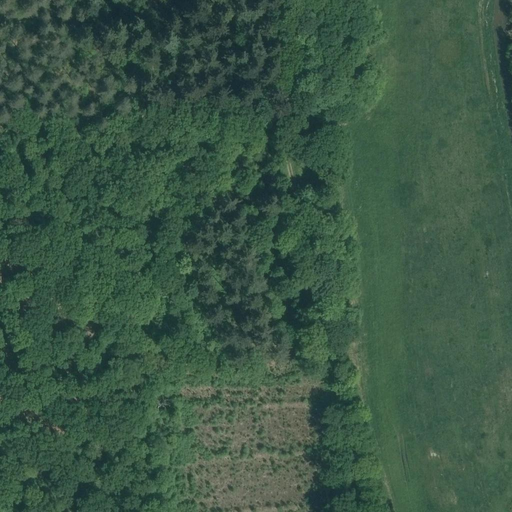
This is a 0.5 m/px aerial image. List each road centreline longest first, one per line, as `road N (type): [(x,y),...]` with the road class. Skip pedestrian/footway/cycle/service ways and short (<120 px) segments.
road 1 (track): [(140,511),(111,159),(116,111),(210,0)]
road 2 (track): [(292,0),(289,138),(366,511)]
